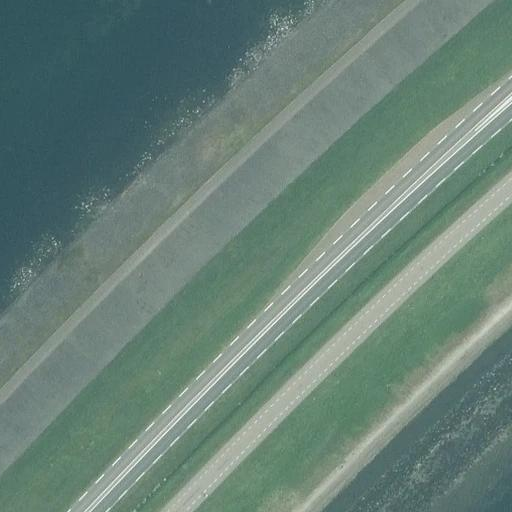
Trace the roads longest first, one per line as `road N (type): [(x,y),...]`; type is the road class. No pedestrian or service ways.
road 1 (primary): [(511,99),(362,230),(89,511)]
road 2 (tertiary): [(182,511),(342,342),(511,189)]
